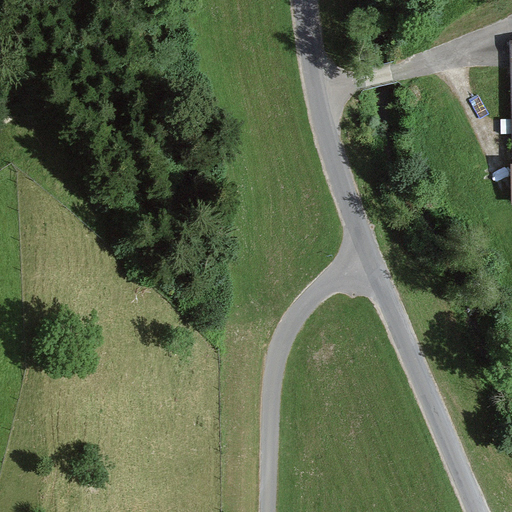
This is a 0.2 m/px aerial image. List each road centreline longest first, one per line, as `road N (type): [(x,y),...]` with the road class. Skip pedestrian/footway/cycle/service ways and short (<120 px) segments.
road 1 (unclassified): [(267,511),(273,379),(285,333),(313,294),(372,261)]
road 2 (unclassified): [(372,261),(477,511)]
road 3 (unclassified): [(306,0),(328,128),(372,261)]
road 4 (track): [(511,29),(399,72),(318,86)]
